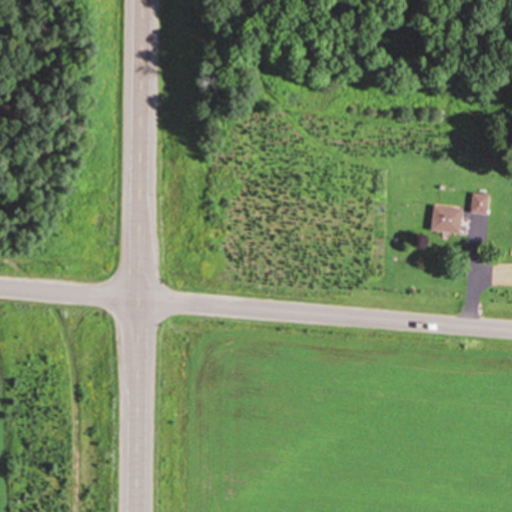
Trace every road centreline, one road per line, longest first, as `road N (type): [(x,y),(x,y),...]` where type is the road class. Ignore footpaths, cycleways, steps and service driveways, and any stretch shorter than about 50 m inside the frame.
road 1 (tertiary): [(511,328),(0,287)]
road 2 (primary): [(134,511),(140,0)]
